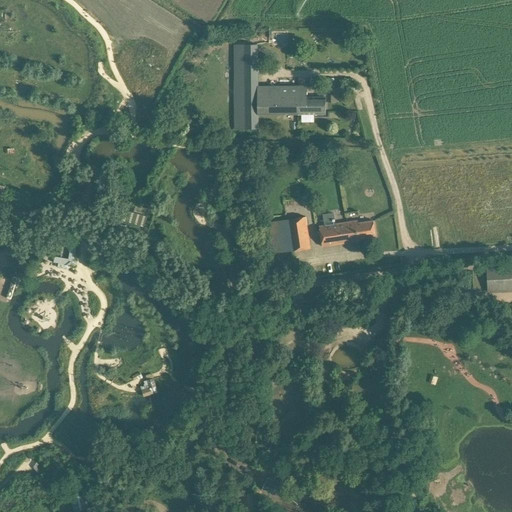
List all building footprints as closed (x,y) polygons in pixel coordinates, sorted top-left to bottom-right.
[(257,44),(234,44),(235,129),(258,128),(258,114),(258,86),(257,44)] [(258,86),(258,114),(302,114),(314,114),(326,114),(326,97),(324,97),(318,97),(307,97),(307,92),(307,86),(258,86)] [(339,94),(331,94),(331,103),(339,103),(339,94)] [(118,208),(115,218),(145,227),(147,216),(123,209),(118,208)] [(267,222),(271,253),(310,248),(306,216),(274,221),(267,222)] [(358,220),(348,222),(349,231),(350,231),(352,242),(359,241),(358,239),(376,236),(373,220),(358,223),(358,220)] [(349,231),(348,222),(319,226),(320,230),(322,246),(352,242),(350,231),(349,231)] [(72,241),(68,259),(72,259),(74,260),(78,242),(72,241)] [(55,256),(54,262),(71,265),(72,259),(68,259),(55,256)] [(511,263),(486,265),(487,291),(511,289),(511,263)] [(13,277),(7,297),(10,298),(12,291),(16,278),(13,277)] [(149,388),(142,390),(144,396),(148,395),(152,393),(157,392),(154,378),(153,378),(147,380),(149,388)] [(141,387),(142,390),(149,388),(147,380),(144,381),(145,386),(141,387)] [(273,480),(268,478),(262,489),(277,497),(282,487),(286,480),(282,479),(276,475),(273,480)] [(143,492),(150,499),(155,494),(149,487),(143,492)] [(86,494),(70,497),(73,511),(75,511),(89,509),(86,494)] [(124,511),(122,504),(121,496),(97,500),(99,511),(124,511)]
